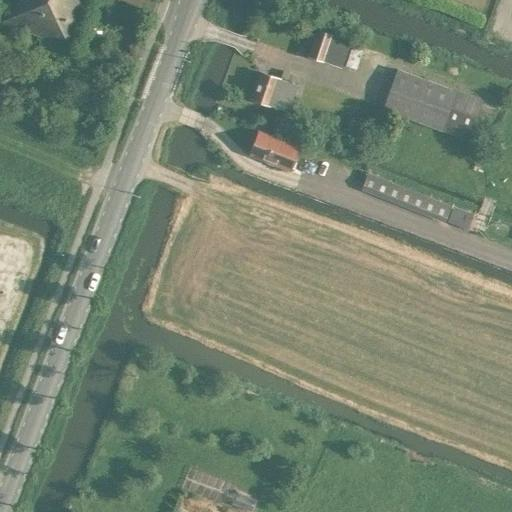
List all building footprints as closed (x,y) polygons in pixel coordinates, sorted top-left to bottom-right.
[(69,43),(85,0),(9,0),(3,18),(69,43)] [(318,26),(309,52),(341,63),(350,37),(318,26)] [(469,137),(477,114),(484,97),(399,66),(384,106),(440,126),(469,137)] [(280,76),(262,69),(252,94),(289,108),(298,82),(297,82),(300,74),(283,68),(280,76)] [(293,166),(302,142),(260,127),(252,151),(293,166)] [(302,162),(308,176),(329,167),(322,152),(302,162)] [(338,174),(349,183),(362,167),(343,152),(331,167),(338,173),(338,174)] [(367,168),(361,184),(379,192),(444,217),(451,201),(367,168)] [(446,218),(467,226),(474,210),(452,202),(446,218)] [(182,473),(196,476),(194,485),(224,492),(228,473),(185,462),(182,473)] [(187,493),(187,511),(217,511),(217,492),(187,493)]
